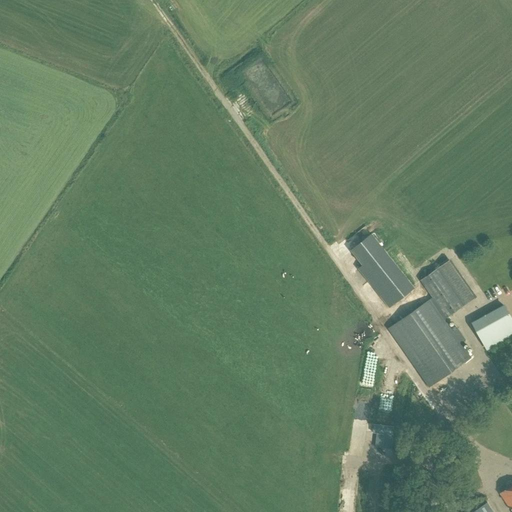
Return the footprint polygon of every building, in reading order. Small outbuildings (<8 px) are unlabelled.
[(378,221),(371,225),(378,236),(385,232),(378,221)] [(356,225),(345,233),(347,237),(359,229),(356,225)] [(412,294),(409,291),(378,252),(367,261),(397,300),(400,303),(412,294)] [(445,261),(417,279),(443,317),(470,299),(445,261)] [(429,387),(466,361),(471,358),(430,299),(388,328),(429,387)] [(471,322),(485,347),(511,332),(511,321),(503,305),(471,322)] [(358,344),(362,348),(370,339),(366,335),(358,344)] [(374,425),(373,433),(377,433),(385,434),(383,448),(391,449),(393,427),(374,425)] [(511,483),(499,492),(511,511),(511,483)] [(480,503),(474,505),(465,511),(495,511),(486,499),(480,503)]
